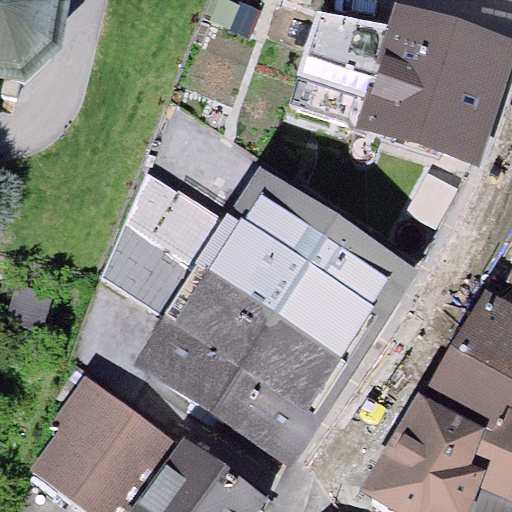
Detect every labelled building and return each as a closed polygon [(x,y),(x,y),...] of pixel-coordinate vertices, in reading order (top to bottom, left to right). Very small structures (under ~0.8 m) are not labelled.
[(0,0),(0,112),(8,114),(34,82),(43,30),(33,0),(0,0)] [(501,67),(401,32),(363,141),(463,175),(501,67)] [(265,196),(141,389),(271,472),(395,279),(265,196)] [(486,455),(503,425),(511,409),(511,320),(485,305),(420,417),(486,455)] [(65,511),(147,511),(178,463),(87,408),(35,493),(65,511)] [(420,417),(363,510),(365,511),(461,511),(473,493),(506,511),(511,511),(511,430),(503,425),(486,455),(420,417)] [(256,511),(178,463),(147,511),(256,511)]
